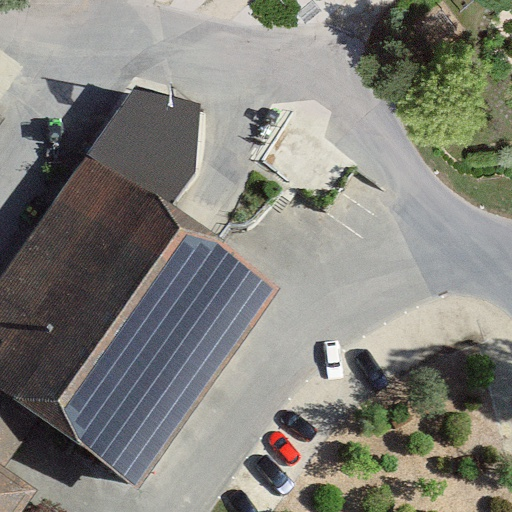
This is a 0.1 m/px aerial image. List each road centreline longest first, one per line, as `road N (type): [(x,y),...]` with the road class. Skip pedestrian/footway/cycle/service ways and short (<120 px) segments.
road 1 (track): [(385,0),(324,73),(511,287)]
road 2 (track): [(0,37),(40,70),(324,73)]
road 3 (track): [(83,70),(0,227)]
